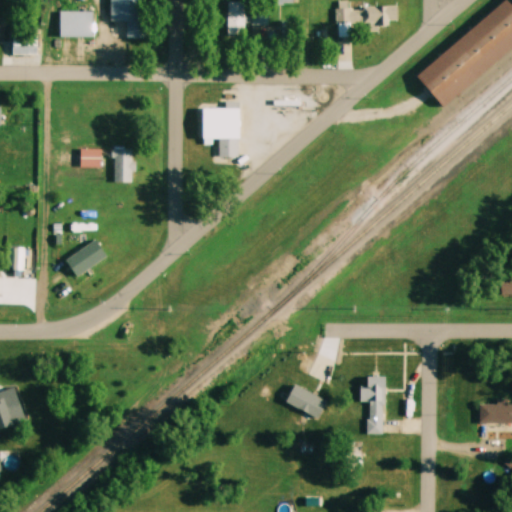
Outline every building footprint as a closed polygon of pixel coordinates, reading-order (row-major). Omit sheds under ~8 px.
[(110,17),(110,0),(145,0),(145,17),(110,17)] [(417,72),(505,0),(511,0),(511,46),(442,104),(417,72)] [(246,1),(227,1),(227,36),(245,36),(245,25),(268,25),(268,5),(246,5),(246,1)] [(349,25),(389,25),(389,21),(398,21),(398,6),(349,5),(349,1),(336,1),(336,38),(349,38),(349,25)] [(60,9),(94,10),(93,37),(60,36),(60,9)] [(38,54),(11,54),(11,27),(38,27),(38,54)] [(203,106),(240,107),(239,137),(212,137),(211,144),(202,143),(203,106)] [(81,147),(100,148),(100,167),(80,167),(81,147)] [(114,181),(114,148),(131,148),(131,159),(135,159),(135,170),(131,170),(131,181),(114,181)] [(78,275),(67,260),(96,239),(107,254),(78,275)] [(384,377),(367,377),(366,387),(360,387),(360,404),(367,404),(366,435),(384,435),(384,377)] [(295,384),(327,400),(318,417),(286,401),(295,384)] [(511,402),(477,403),(477,424),(511,424),(511,402)] [(363,449),(346,449),(346,470),(363,470),(363,449)]
